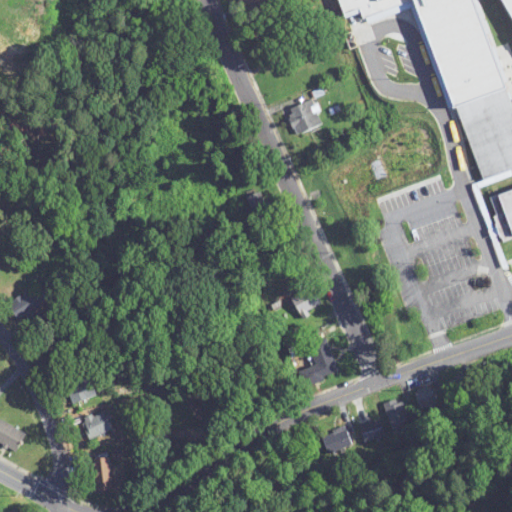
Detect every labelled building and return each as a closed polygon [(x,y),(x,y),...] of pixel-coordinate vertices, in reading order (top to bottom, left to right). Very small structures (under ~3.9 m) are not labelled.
[(511,172),(511,101),(508,89),(457,106),(482,182),(511,172)] [(323,125),(313,101),(287,112),(298,136),(323,125)] [(511,191),(491,197),(506,260),(511,263),(511,191)] [(248,196),(250,216),(264,215),(262,195),(248,196)] [(324,302),(314,287),(292,299),(302,316),(324,302)] [(9,305),(19,322),(43,307),(33,290),(9,305)] [(41,344),(57,365),(70,355),(54,334),(41,344)] [(300,372),(305,387),(339,374),(326,340),(309,346),(317,366),(300,372)] [(460,403),(473,397),(464,377),(451,383),(460,403)] [(98,397),(91,378),(67,386),(73,405),(98,397)] [(438,409),(428,387),(415,393),(425,415),(438,409)] [(383,405),(395,436),(413,429),(401,398),(383,405)] [(113,431),(106,413),(83,421),(89,440),(113,431)] [(26,436),(0,419),(0,443),(16,453),(26,436)] [(386,438),(380,421),(360,427),(366,445),(386,438)] [(352,448),(347,430),(322,437),(328,455),(352,448)] [(96,459),(97,493),(112,493),(111,459),(96,459)]
